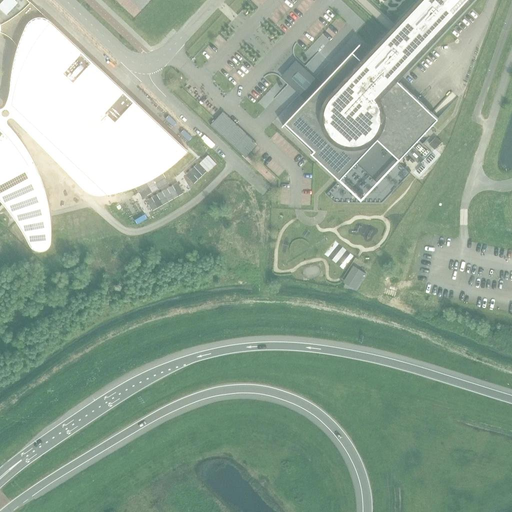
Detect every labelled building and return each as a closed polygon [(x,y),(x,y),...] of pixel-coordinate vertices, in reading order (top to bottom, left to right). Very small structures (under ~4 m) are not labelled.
[(0,0),(0,31),(1,32),(4,34),(7,36),(10,38),(12,40),(14,43),(16,46),(18,49),(19,52),(19,56),(20,59),(19,63),(19,66),(18,70),(16,76),(14,83),(12,90),(11,97),(10,104),(36,128),(105,194),(113,192),(120,190),(128,188),(135,185),(142,182),(149,178),(156,174),(162,170),(169,165),(175,160),(181,155),(186,150),(27,0),(0,0)] [(310,103),(289,125),(315,150),(312,153),(341,180),(342,179),(341,178),(356,162),(378,183),(397,162),(398,162),(406,152),(419,164),(424,159),(424,158),(412,147),(418,140),(439,118),(438,117),(432,112),(432,111),(408,89),(400,82),(398,80),(470,4),(473,0),(416,0),(394,24),(388,30),(366,53),(359,46),(358,45),(323,82),(320,85),(324,88),(321,92),(319,91),(317,90),(315,91),(314,92),(313,93),(313,95),(313,97),(314,99),(310,103)] [(356,0),(388,30),(394,24),(368,0),(356,0)] [(3,117),(5,119),(6,118),(8,118),(10,119),(43,152),(65,174),(78,189),(83,193),(85,194),(88,195),(94,196),(101,196),(105,195),(10,104),(11,97),(12,90),(14,83),(16,76),(18,70),(19,66),(19,63),(20,59),(19,56),(19,52),(18,49),(16,46),(14,51),(13,59),(11,67),(10,77),(8,91),(6,99),(3,103),(2,105),(1,106),(0,106),(0,109),(2,109),(3,109),(5,110),(5,111),(5,113),(5,115),(5,116),(3,117)] [(297,58),(281,75),(310,103),(314,99),(313,97),(313,95),(313,93),(314,92),(315,91),(317,90),(319,91),(321,92),(324,88),(320,85),(323,82),(297,58)] [(28,165),(0,181),(0,204),(8,215),(16,230),(25,245),(30,250),(33,252),(36,253),(41,253),(43,252),(46,249),(48,246),(48,242),(48,227),(47,212),(45,202),(38,179),(29,160),(16,138),(7,128),(4,125),(3,122),(3,121),(5,119),(3,117),(2,117),(0,117),(0,116),(0,128),(1,129),(7,136),(13,143),(18,150),(23,157),(28,165)] [(0,181),(4,179),(28,165),(23,157),(18,150),(13,143),(7,136),(1,129),(0,128),(0,181)] [(442,141),(436,135),(429,143),(435,148),(442,141)] [(355,267),(345,283),(356,289),(366,273),(355,267)]
